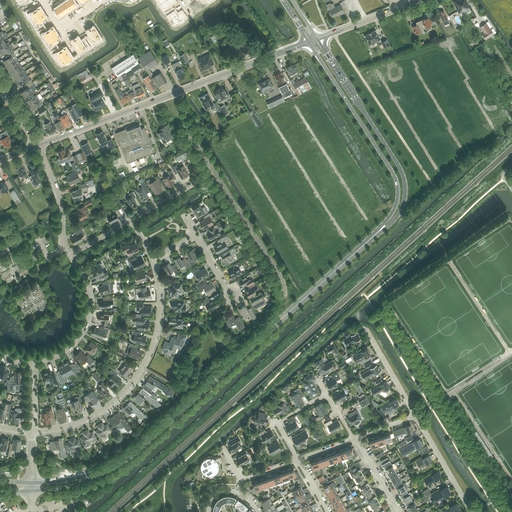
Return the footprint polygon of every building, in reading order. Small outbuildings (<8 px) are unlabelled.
[(67,0),(63,3),(68,10),(72,8),(67,0)] [(173,0),(166,0),(162,2),(165,7),(163,8),(165,11),(171,8),(169,5),(175,2),(173,0)] [(467,14),(468,14),(468,12),(467,9),(469,8),(468,5),(468,4),(465,0),(457,0),(453,2),(459,14),(463,11),(464,14),(466,14),(467,14)] [(333,17),(340,13),(340,14),(344,12),(343,9),(345,7),(342,2),(340,3),(340,4),(335,7),(333,3),(331,4),(331,3),(330,3),(327,5),(329,10),(330,12),(330,13),(329,14),(331,16),(332,17),(332,16),(333,17)] [(63,3),(59,6),(63,13),(68,10),(63,3)] [(59,6),(54,9),(59,16),(63,13),(59,6)] [(32,8),(27,12),(29,15),(31,14),(34,18),(43,12),(40,7),(34,11),(32,8)] [(444,10),(438,12),(443,22),(448,19),(444,10)] [(175,12),(170,15),(172,18),(175,23),(185,17),(182,11),(177,14),(175,12)] [(43,12),(34,18),(37,23),(35,24),(37,27),(42,24),(40,21),(46,17),(43,12)] [(422,20),(421,20),(416,22),(417,24),(413,26),(414,26),(412,27),(415,34),(421,31),(420,27),(423,26),(424,29),(427,28),(427,27),(433,24),(434,26),(436,25),(433,20),(432,21),(429,16),(427,17),(426,16),(423,18),(424,19),(423,19),(422,20)] [(14,20),(10,22),(14,29),(18,27),(14,20)] [(480,27),(488,38),(493,34),(486,23),(480,27)] [(93,27),(88,30),(91,35),(88,37),(91,42),(94,40),(100,37),(93,27)] [(45,29),(40,32),(42,35),(44,34),(47,38),(56,33),(53,28),(47,31),(45,29)] [(375,30),(365,36),(370,45),(380,39),(375,30)] [(56,33),(47,38),(50,43),(48,44),(50,47),(55,44),(53,41),(59,38),(56,33)] [(0,44),(5,42),(4,39),(9,36),(7,34),(0,38),(0,44)] [(78,37),(72,40),(79,50),(84,47),(87,45),(83,40),(81,41),(78,37)] [(387,39),(381,42),(384,47),(390,44),(387,39)] [(250,40),(237,46),(243,60),(252,56),(252,54),(255,52),(250,40)] [(0,50),(11,44),(9,42),(6,44),(5,42),(0,44),(0,50)] [(7,55),(13,52),(15,51),(11,44),(0,50),(0,51),(3,55),(6,53),(7,55)] [(58,49),(53,52),(55,55),(57,54),(60,58),(69,53),(66,48),(60,51),(58,49)] [(161,85),(167,81),(161,72),(154,76),(149,69),(158,63),(150,50),(138,58),(141,63),(144,67),(149,75),(151,78),(157,87),(158,86),(159,87),(162,86),(161,85)] [(6,66),(17,59),(13,52),(7,55),(5,57),(6,60),(4,61),(6,66)] [(69,53),(60,58),(63,63),(66,62),(67,63),(70,61),(69,59),(72,58),(69,53)] [(184,53),(179,56),(184,63),(189,60),(184,53)] [(112,68),(118,76),(139,63),(133,54),(112,68)] [(202,70),(211,66),(211,65),(214,64),(209,54),(197,59),(202,70)] [(170,61),(167,55),(162,58),(165,64),(170,61)] [(9,70),(20,63),(17,59),(6,66),(9,70)] [(178,78),(180,77),(180,78),(185,76),(184,75),(186,75),(179,61),(172,64),(178,78)] [(21,65),(20,63),(9,70),(12,74),(23,67),(21,65)] [(139,64),(132,68),(135,73),(142,69),(139,64)] [(294,64),(292,65),(292,64),(287,67),(288,68),(286,68),(291,78),(299,74),(294,64)] [(14,78),(25,71),(23,67),(12,74),(14,78)] [(17,83),(28,76),(25,71),(14,78),(17,83)] [(289,89),(286,83),(285,84),(284,81),(280,72),(277,74),(277,73),(275,74),(275,75),(274,75),(279,85),(278,86),(279,87),(282,93),(284,98),(293,93),(290,89),(289,89)] [(89,75),(80,80),(82,84),(92,78),(90,74),(89,75)] [(150,79),(151,78),(149,75),(143,78),(151,91),(155,88),(150,79)] [(30,80),(28,76),(17,83),(20,87),(25,84),(27,86),(33,82),(31,79),(30,80)] [(305,77),(292,84),(296,93),(297,93),(310,85),(305,77)] [(269,79),(258,84),(263,93),(266,92),(265,89),(269,87),(270,90),(273,88),(269,79)] [(24,98),(35,91),(37,89),(33,82),(27,86),(28,88),(21,93),(24,98)] [(139,97),(145,94),(141,87),(139,83),(133,86),(139,97)] [(119,85),(114,88),(123,104),(130,100),(125,92),(123,93),(119,85)] [(310,85),(297,93),(298,95),(311,88),(310,85)] [(133,88),(132,88),(125,92),(130,100),(137,96),(133,88)] [(230,97),(225,88),(222,89),(221,88),(217,90),(217,92),(214,93),(218,101),(226,97),(226,99),(230,97)] [(26,102),(35,97),(33,94),(36,93),(35,91),(24,98),(26,102)] [(100,109),(102,108),(101,108),(105,106),(106,105),(105,105),(101,97),(104,96),(101,91),(90,97),(92,102),(91,102),(93,106),(92,106),(92,107),(92,108),(93,110),(94,110),(95,110),(96,110),(95,110),(96,111),(96,110),(100,108),(100,109)] [(203,96),(199,98),(205,109),(206,111),(211,109),(211,110),(215,108),(218,113),(221,111),(217,102),(213,104),(208,94),(205,95),(203,96)] [(35,97),(26,102),(29,106),(40,99),(37,95),(35,97)] [(282,95),(275,98),(276,100),(278,104),(284,101),(282,95)] [(56,99),(60,106),(64,103),(61,97),(56,99)] [(40,99),(29,106),(32,110),(43,103),(40,99)] [(68,109),(75,121),(80,119),(79,117),(80,116),(83,114),(76,103),(72,105),(72,106),(68,109)] [(62,113),(62,114),(59,116),(61,120),(65,127),(73,123),(67,112),(66,113),(65,111),(64,111),(62,112),(62,113)] [(55,123),(59,130),(65,127),(61,120),(59,116),(57,113),(54,114),(56,117),(53,119),(55,123)] [(47,127),(46,128),(50,135),(58,131),(54,125),(53,126),(51,122),(46,125),(47,127)] [(123,132),(116,134),(127,162),(154,152),(145,127),(141,129),(140,125),(137,126),(136,127),(132,128),(131,127),(130,126),(129,127),(128,127),(128,128),(127,128),(126,128),(125,128),(125,131),(123,132)] [(158,134),(161,138),(160,139),(162,143),(163,142),(164,143),(172,137),(168,132),(168,131),(165,126),(159,130),(161,132),(158,134)] [(0,144),(2,143),(4,147),(6,146),(6,147),(11,144),(12,143),(9,136),(10,135),(8,131),(3,133),(6,137),(3,139),(3,138),(2,138),(0,136),(0,135),(0,144)] [(107,143),(109,150),(115,147),(111,139),(108,141),(105,134),(104,134),(103,131),(96,134),(101,146),(107,143)] [(82,145),(85,154),(91,152),(88,143),(82,145)] [(63,150),(57,152),(59,157),(57,158),(59,164),(72,159),(69,151),(64,153),(63,150)] [(91,152),(85,154),(89,162),(95,159),(91,152)] [(186,152),(175,158),(177,162),(182,159),(183,161),(189,158),(187,155),(188,154),(186,152)] [(16,169),(20,176),(21,176),(22,179),(25,177),(26,179),(29,177),(25,169),(24,170),(21,165),(16,169)] [(171,168),(175,174),(178,173),(182,179),(188,175),(183,166),(178,169),(176,165),(171,168)] [(66,176),(70,184),(80,180),(78,174),(81,173),(79,167),(72,170),(74,173),(66,176)] [(170,175),(163,179),(165,181),(164,182),(166,184),(167,184),(168,187),(174,183),(173,180),(176,178),(171,171),(168,172),(170,175)] [(36,173),(31,176),(33,180),(31,181),(34,185),(41,182),(36,173)] [(162,190),(158,183),(161,181),(158,175),(155,177),(156,180),(151,182),(149,179),(146,181),(148,185),(149,184),(153,190),(155,194),(162,190)] [(0,190),(3,189),(4,191),(8,189),(5,181),(0,183),(0,190)] [(142,187),(136,190),(138,192),(137,192),(141,199),(143,201),(149,198),(146,193),(147,192),(149,191),(144,181),(141,183),(140,183),(142,187)] [(72,191),(74,200),(83,197),(81,191),(87,190),(86,183),(78,185),(79,188),(72,191)] [(14,190),(10,192),(17,204),(21,201),(14,190)] [(126,200),(131,208),(137,205),(133,198),(136,197),(133,192),(128,194),(130,198),(126,200)] [(78,215),(81,220),(88,217),(86,213),(88,212),(86,207),(92,203),(90,200),(83,203),(85,205),(79,208),(81,213),(78,215)] [(192,208),(197,218),(204,214),(205,214),(208,212),(205,207),(202,208),(199,204),(192,208)] [(116,213),(107,217),(111,224),(119,219),(118,217),(121,215),(118,210),(115,211),(116,213)] [(200,222),(204,229),(213,224),(210,217),(213,216),(211,212),(205,216),(206,219),(200,222)] [(207,234),(211,240),(220,234),(217,229),(218,228),(217,226),(217,225),(216,225),(214,226),(208,229),(210,232),(207,234)] [(71,238),(74,245),(83,240),(81,237),(83,236),(83,235),(85,234),(82,229),(75,232),(76,235),(71,238)] [(214,247),(218,253),(228,248),(225,244),(229,242),(228,240),(229,239),(226,235),(218,240),(220,244),(214,247)] [(122,247),(125,253),(127,251),(130,256),(139,250),(135,243),(129,247),(127,244),(122,247)] [(222,259),(226,265),(234,260),(232,255),(237,252),(236,249),(235,247),(234,247),(224,253),(225,257),(222,259)] [(186,260),(190,266),(195,263),(193,260),(198,258),(193,249),(186,253),(189,258),(186,260)] [(135,257),(128,261),(130,266),(133,265),(135,269),(145,265),(142,258),(137,260),(135,257)] [(174,260),(179,268),(184,265),(185,267),(188,266),(184,259),(181,260),(179,257),(174,260)] [(236,268),(229,272),(232,279),(236,277),(238,276),(242,273),(238,267),(242,265),(240,261),(234,265),(236,268)] [(92,269),(97,279),(100,277),(101,280),(109,276),(107,272),(105,273),(101,267),(102,266),(102,265),(102,264),(101,263),(100,263),(99,263),(95,266),(96,267),(92,269)] [(162,267),(167,275),(173,271),(175,273),(177,271),(174,265),(171,266),(169,263),(162,267)] [(198,269),(192,272),(194,275),(196,274),(199,281),(209,275),(205,268),(200,271),(198,269)] [(136,278),(134,282),(138,285),(140,280),(144,279),(145,282),(149,280),(148,275),(145,276),(144,272),(142,273),(141,271),(135,273),(135,275),(136,278)] [(248,287),(254,283),(255,283),(251,277),(248,279),(247,276),(239,281),(242,286),(246,284),(248,287)] [(105,294),(111,293),(114,292),(112,284),(115,284),(113,279),(104,282),(105,285),(99,287),(101,295),(105,294)] [(204,283),(197,287),(199,290),(204,287),(209,295),(216,291),(212,282),(206,286),(204,283)] [(248,287),(249,289),(245,292),(249,297),(256,293),(254,290),(257,288),(254,283),(248,287)] [(170,288),(170,298),(178,297),(178,290),(181,290),(181,285),(174,285),(174,288),(170,288)] [(147,290),(146,287),(135,289),(136,294),(139,294),(140,299),(151,297),(150,290),(147,290)] [(251,302),(255,310),(266,303),(262,296),(263,296),(261,292),(254,296),(256,299),(251,302)] [(100,301),(100,308),(111,307),(110,302),(113,302),(113,297),(106,297),(106,301),(100,301)] [(209,299),(202,303),(203,306),(206,305),(209,311),(219,305),(215,299),(210,302),(209,299)] [(172,302),(172,305),(174,305),(175,311),(186,311),(185,305),(184,305),(184,302),(180,302),(180,301),(174,301),(174,302),(172,302)] [(152,307),(144,307),(144,303),(137,303),(137,309),(140,309),(140,315),(151,315),(151,311),(152,311),(152,307)] [(251,307),(248,309),(246,306),(239,310),(245,320),(248,318),(250,318),(252,316),(253,319),(257,317),(252,310),(251,307)] [(99,314),(98,320),(102,321),(102,325),(107,325),(107,321),(108,321),(109,316),(112,316),(112,312),(104,311),(104,315),(99,314)] [(230,327),(231,326),(236,323),(240,330),(244,327),(238,317),(235,319),(232,314),(226,317),(228,320),(226,321),(230,327)] [(170,317),(169,323),(174,323),(174,327),(183,328),(184,325),(187,325),(187,321),(184,321),(184,318),(170,317)] [(134,321),(134,323),(138,324),(137,329),(148,330),(149,323),(145,322),(146,319),(142,319),(135,318),(134,321)] [(93,335),(102,338),(104,335),(106,336),(109,329),(102,327),(101,330),(95,328),(93,335)] [(347,338),(343,340),(347,346),(361,338),(357,332),(352,335),(351,333),(352,332),(349,329),(344,334),(346,337),(347,338)] [(132,330),(130,336),(134,337),(133,341),(137,342),(136,343),(140,344),(140,343),(144,344),(146,337),(140,336),(141,332),(132,330)] [(177,347),(181,349),(186,336),(179,334),(177,339),(172,338),(170,343),(165,342),(163,349),(165,350),(164,353),(169,354),(170,352),(174,353),(177,347)] [(91,342),(85,349),(92,354),(97,347),(91,342)] [(132,348),(129,355),(134,358),(134,357),(138,359),(141,351),(135,349),(136,346),(130,343),(128,346),(132,348)] [(338,353),(334,345),(327,349),(329,353),(332,351),(333,352),(335,355),(338,353)] [(361,352),(353,357),(356,363),(365,358),(370,355),(371,355),(370,354),(367,349),(361,352)] [(74,356),(82,364),(86,361),(90,365),(94,361),(88,355),(86,357),(80,351),(74,356)] [(63,363),(69,373),(72,372),(73,372),(76,376),(81,372),(75,364),(72,366),(70,364),(71,364),(70,363),(69,360),(63,363)] [(321,360),(315,363),(320,372),(321,371),(325,372),(325,373),(330,371),(330,372),(335,368),(332,363),(329,365),(328,363),(325,365),(324,365),(321,360)] [(114,371),(120,376),(122,373),(126,376),(133,368),(126,362),(120,371),(116,368),(114,371)] [(69,373),(63,363),(58,366),(59,369),(59,370),(60,372),(57,373),(60,383),(66,381),(65,376),(65,375),(69,373)] [(370,369),(371,369),(361,375),(364,380),(374,374),(374,375),(381,370),(379,367),(378,368),(376,365),(370,369)] [(1,366),(0,368),(0,375),(3,377),(3,378),(3,379),(6,380),(9,372),(6,371),(7,369),(6,367),(3,366),(1,366)] [(109,383),(113,386),(115,384),(118,386),(122,382),(115,376),(118,374),(112,369),(109,372),(113,375),(109,379),(111,380),(109,383)] [(57,380),(55,376),(54,373),(51,374),(50,371),(41,374),(44,382),(51,379),(53,385),(58,384),(57,380)] [(8,387),(6,392),(13,391),(13,385),(15,385),(22,385),(22,382),(22,372),(15,372),(15,375),(15,377),(10,377),(10,380),(9,382),(8,384),(8,387)] [(331,376),(333,379),(326,383),(330,389),(338,385),(336,381),(340,379),(337,373),(331,376)] [(95,374),(93,376),(99,383),(101,380),(95,374)] [(307,381),(303,384),(307,389),(306,390),(308,392),(311,397),(318,393),(311,380),(315,378),(312,374),(305,378),(307,381)] [(172,389),(169,387),(151,376),(149,380),(148,380),(146,384),(146,385),(144,388),(150,392),(155,385),(166,392),(166,394),(168,396),(172,389)] [(97,391),(104,398),(110,394),(105,388),(107,386),(103,381),(98,385),(101,388),(97,391)] [(380,385),(371,390),(374,395),(379,393),(385,397),(388,393),(389,394),(392,393),(389,388),(386,382),(380,385)] [(303,401),(299,395),(302,393),(299,388),(294,391),(296,393),(290,396),(290,397),(291,397),(296,405),(294,406),(294,407),(300,404),(299,403),(303,401)] [(134,400),(140,405),(145,398),(158,408),(159,407),(160,406),(161,404),(156,400),(151,396),(142,389),(139,392),(136,396),(136,398),(134,400)] [(347,397),(343,390),(333,395),(337,402),(344,399),(346,402),(351,398),(350,395),(347,397)] [(84,397),(90,406),(92,404),(94,404),(98,403),(97,401),(98,400),(92,391),(84,397)] [(71,403),(75,413),(82,410),(81,407),(84,405),(79,396),(74,398),(75,401),(71,403)] [(365,396),(359,400),(363,407),(369,403),(365,396)] [(61,409),(56,410),(58,415),(57,416),(59,420),(66,417),(64,411),(67,410),(65,404),(63,397),(57,399),(60,406),(61,409)] [(381,407),(377,410),(382,418),(385,416),(383,413),(384,413),(388,411),(389,414),(397,409),(395,406),(399,404),(395,398),(381,407)] [(122,412),(127,417),(133,411),(144,421),(146,419),(148,417),(131,401),(130,401),(128,403),(128,404),(125,407),(125,409),(122,412)] [(278,405),(279,407),(273,410),(276,415),(282,412),(283,413),(290,409),(288,405),(287,406),(284,402),(282,403),(278,405)] [(0,418),(4,419),(5,413),(9,414),(11,404),(3,403),(2,409),(0,408),(0,418)] [(315,407),(312,409),(315,407),(320,416),(316,418),(317,421),(324,417),(323,415),(328,412),(323,403),(321,403),(320,404),(315,407)] [(54,417),(52,407),(46,408),(47,412),(41,413),(43,423),(51,422),(50,418),(54,417)] [(11,413),(11,423),(18,423),(18,419),(22,419),(22,413),(22,408),(15,408),(15,413),(11,413)] [(352,416),(350,417),(348,419),(351,425),(354,423),(354,424),(359,422),(358,420),(361,419),(360,417),(360,416),(359,415),(358,414),(358,413),(357,413),(356,410),(350,414),(352,416)] [(109,421),(114,427),(120,422),(128,432),(132,428),(119,412),(116,415),(116,414),(112,417),(112,419),(109,421)] [(268,419),(264,418),(265,414),(266,414),(259,412),(257,417),(255,417),(254,422),(255,422),(255,423),(255,424),(256,425),(257,425),(258,424),(259,423),(266,425),(268,419)] [(290,424),(289,425),(286,426),(289,433),(299,428),(295,421),(297,420),(295,417),(289,421),(290,424)] [(333,423),(331,420),(324,424),(326,427),(328,426),(332,432),(336,430),(337,431),(341,429),(341,427),(337,420),(333,423)] [(96,431),(101,440),(106,437),(104,433),(110,429),(107,424),(104,426),(102,423),(97,426),(99,429),(96,431)] [(404,427),(394,431),(396,437),(407,433),(407,434),(413,431),(411,425),(404,427)] [(81,438),(85,447),(90,444),(90,442),(96,439),(93,432),(90,433),(88,430),(83,432),(85,436),(81,438)] [(266,433),(265,430),(258,433),(260,436),(261,436),(265,443),(274,437),(270,430),(266,433)] [(292,438),(295,443),(297,445),(301,443),(301,444),(306,442),(305,440),(306,440),(304,437),(308,435),(305,430),(292,438)] [(477,431),(474,433),(489,457),(492,455),(477,431)] [(386,436),(383,437),(385,443),(387,446),(389,445),(388,442),(392,441),(389,432),(385,434),(386,436)] [(379,436),(376,437),(379,446),(385,443),(383,437),(380,438),(379,436)] [(66,443),(68,451),(70,452),(74,451),(75,449),(74,448),(81,445),(79,439),(76,440),(75,437),(69,439),(70,442),(66,443)] [(231,444),(228,446),(232,453),(238,450),(237,449),(241,447),(239,443),(241,442),(238,437),(230,441),(231,444)] [(372,448),(379,446),(376,437),(372,439),(372,441),(369,442),(372,448)] [(0,444),(0,451),(2,452),(3,449),(6,450),(9,440),(2,438),(0,445),(0,444)] [(422,446),(423,446),(423,445),(423,444),(422,442),(421,440),(420,441),(419,439),(399,450),(402,454),(406,452),(407,454),(408,453),(409,453),(410,453),(411,452),(412,452),(413,450),(420,446),(421,447),(422,446)] [(8,456),(12,456),(13,449),(20,450),(21,441),(14,440),(13,444),(10,443),(9,450),(8,456)] [(50,442),(52,450),(59,449),(61,458),(63,457),(65,457),(67,457),(63,440),(59,441),(58,440),(50,442)] [(281,449),(277,442),(268,447),(272,454),(277,451),(277,452),(282,451),(281,449)] [(349,449),(348,448),(344,449),(347,457),(351,456),(352,458),(357,456),(355,452),(353,452),(352,448),(349,449)] [(341,452),(338,453),(341,460),(347,457),(344,449),(340,450),(341,452)] [(238,455),(239,458),(236,459),(240,466),(245,463),(245,464),(249,463),(248,461),(249,461),(245,454),(246,454),(245,451),(238,455)] [(335,453),(331,454),(334,462),(341,460),(338,453),(335,454),(335,453)] [(328,457),(325,458),(327,465),(334,462),(331,454),(327,455),(328,457)] [(432,461),(428,455),(416,462),(420,468),(432,461)] [(212,457),(212,458),(211,458),(210,458),(209,458),(208,458),(207,458),(206,458),(206,459),(205,459),(204,459),(204,460),(203,461),(202,461),(202,462),(202,463),(201,464),(201,465),(201,466),(201,467),(201,468),(201,469),(201,470),(202,471),(203,472),(203,473),(204,473),(205,474),(206,475),(207,475),(208,475),(209,475),(210,475),(211,475),(212,475),(213,475),(214,474),(215,474),(216,473),(217,472),(218,471),(218,470),(218,469),(218,468),(219,468),(219,467),(219,466),(219,465),(218,464),(218,463),(218,462),(217,462),(217,461),(216,460),(216,459),(212,457)] [(382,466),(384,469),(393,464),(392,464),(389,460),(387,457),(381,461),(382,464),(383,466),(382,466)] [(321,458),(317,459),(320,467),(327,465),(325,458),(322,459),(321,458)] [(313,470),(320,467),(317,459),(313,460),(314,462),(311,463),(313,470)] [(394,464),(393,464),(384,469),(386,472),(387,474),(395,469),(392,465),(394,464)] [(353,478),(354,477),(362,472),(360,468),(361,468),(360,465),(354,468),(351,470),(350,470),(349,471),(353,478)] [(290,469),(286,470),(289,479),(296,476),(294,470),(291,471),(290,469)] [(398,474),(395,469),(387,474),(390,479),(399,473),(398,474)] [(283,473),(280,475),(283,481),(289,479),(286,470),(282,472),(283,473)] [(439,480),(439,479),(441,477),(440,475),(441,474),(439,471),(424,479),(427,485),(435,481),(436,482),(439,480)] [(365,476),(362,472),(354,477),(358,484),(367,478),(366,476),(365,476)] [(399,474),(399,473),(390,479),(393,483),(400,479),(398,475),(399,474)] [(277,474),(273,475),(276,484),(283,481),(280,475),(277,476),(277,474)] [(270,479),(267,480),(269,486),(276,484),(273,475),(269,477),(270,479)] [(367,478),(358,484),(357,485),(359,488),(360,487),(362,490),(370,486),(368,482),(369,481),(367,478)] [(263,479),(259,480),(262,489),(269,486),(267,480),(264,481),(263,479)] [(403,484),(400,479),(393,483),(396,488),(405,483),(404,483),(403,484)] [(262,489),(259,480),(255,482),(256,484),(253,485),(254,488),(250,489),(251,493),(253,494),(259,491),(259,490),(262,489)] [(327,493),(334,488),(337,487),(333,482),(331,483),(330,481),(326,483),(327,485),(324,487),(323,487),(327,493)] [(396,488),(399,493),(406,489),(408,487),(405,483),(396,488)] [(295,497),(303,493),(301,490),(303,489),(301,486),(292,492),(295,497)] [(373,490),(370,486),(362,490),(366,497),(375,492),(374,489),(373,490)] [(447,488),(447,487),(431,496),(433,500),(431,501),(433,504),(437,502),(437,501),(448,495),(449,495),(452,493),(449,488),(447,488)] [(327,493),(325,494),(327,496),(328,496),(330,498),(337,493),(334,488),(327,493)] [(409,493),(406,489),(399,493),(400,495),(399,495),(401,498),(410,493),(410,492),(409,493)] [(426,497),(427,496),(431,494),(428,489),(423,492),(426,497)] [(377,495),(375,492),(366,497),(370,504),(378,499),(376,495),(377,495)] [(294,500),(296,499),(298,502),(306,498),(303,493),(295,497),(293,498),(294,500)] [(331,501),(333,503),(340,499),(337,493),(330,498),(328,499),(330,502),(331,501)] [(410,493),(401,498),(402,501),(403,501),(404,503),(405,502),(406,505),(413,501),(411,499),(412,498),(409,494),(410,493)] [(222,505),(224,504),(221,498),(218,501),(215,504),(214,507),(214,511),(220,511),(220,509),(221,507),(222,505)] [(270,498),(262,502),(265,508),(273,503),(270,498)] [(309,503),(306,498),(298,502),(301,507),(309,503)] [(343,504),(340,499),(333,503),(336,508),(343,504)] [(380,503),(378,499),(370,504),(374,511),(383,506),(381,503),(380,503)] [(243,503),(237,500),(234,505),(239,508),(243,511),(248,507),(243,503)] [(408,510),(408,511),(411,511),(419,508),(417,508),(415,504),(414,504),(413,501),(406,505),(408,508),(407,508),(408,510)] [(269,511),(276,508),(273,503),(265,508),(267,511),(269,511)] [(305,511),(312,508),(309,503),(301,507),(303,511),(305,511)] [(450,507),(442,511),(454,511),(457,511),(458,511),(461,510),(458,504),(457,505),(456,503),(450,507)]
